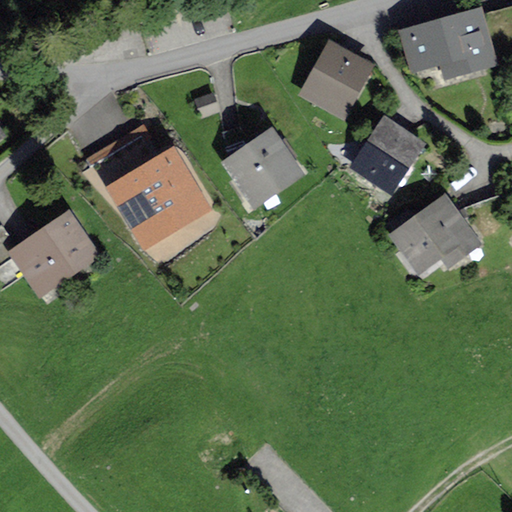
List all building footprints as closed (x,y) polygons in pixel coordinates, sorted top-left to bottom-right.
[(451,69),(485,59),(474,20),(412,37),(418,62),(447,54),(451,69)] [(333,54),(312,92),(340,107),(361,69),(333,54)] [(361,165),(388,183),(412,146),(386,129),(361,165)] [(271,139),(232,166),(254,198),(293,172),(286,162),(293,157),(283,142),(276,147),(271,139)] [(198,206),(170,159),(154,169),(147,169),(134,177),(136,180),(119,190),(146,237),(198,206)] [(470,244),(443,207),(401,237),(420,262),(441,247),(450,259),(470,244)] [(76,232),(68,221),(20,253),(43,287),(91,254),(82,241),(84,239),(78,230),(76,232)]
